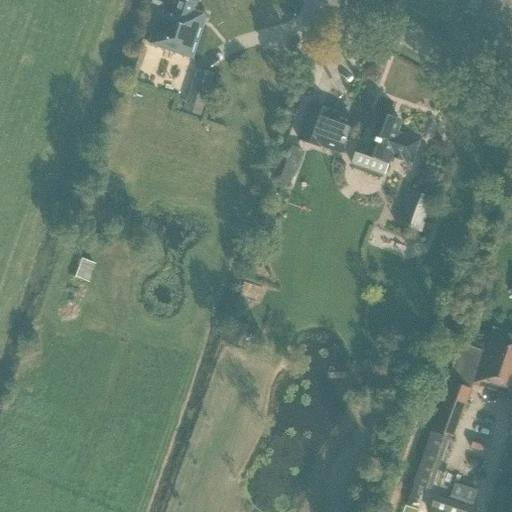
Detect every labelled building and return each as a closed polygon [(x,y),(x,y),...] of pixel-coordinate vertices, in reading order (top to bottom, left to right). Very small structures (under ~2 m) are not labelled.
[(192,57),(206,15),(193,11),(196,1),(193,0),(175,0),(170,15),(159,11),(149,44),(192,57)] [(213,73),(197,68),(183,111),(199,116),(213,73)] [(339,152),(351,119),(327,110),(327,109),(310,103),(298,138),(315,144),(315,143),(339,152)] [(395,133),(399,120),(376,112),(371,126),(365,124),(356,150),(388,162),(389,160),(391,161),(394,154),(411,160),(418,141),(395,133)] [(415,182),(434,190),(442,170),(422,163),(415,182)] [(421,232),(433,198),(408,189),(395,222),(421,232)] [(96,264),(82,258),(74,277),(89,283),(96,264)] [(511,334),(494,329),(487,351),(483,349),(472,382),(511,395),(511,334)] [(380,391),(380,375),(367,375),(367,391),(380,391)] [(453,437),(460,419),(471,389),(450,381),(433,428),(453,437)] [(431,490),(449,436),(431,430),(413,484),(431,490)] [(471,511),(472,508),(434,495),(428,511),(471,511)]
